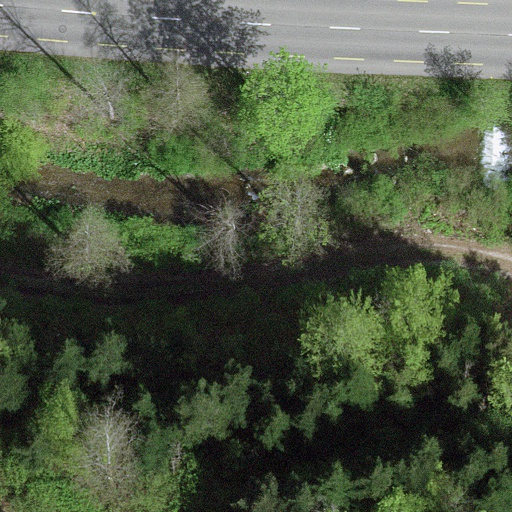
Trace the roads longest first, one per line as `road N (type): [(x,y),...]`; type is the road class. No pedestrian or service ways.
road 1 (track): [(511,271),(436,257),(116,281),(0,270)]
road 2 (secondary): [(511,36),(0,2)]
